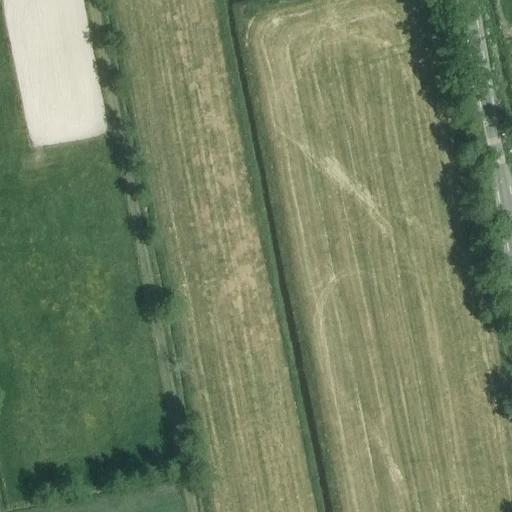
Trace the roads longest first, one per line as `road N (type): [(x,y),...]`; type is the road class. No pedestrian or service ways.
road 1 (track): [(90,0),(193,511)]
road 2 (tertiary): [(511,285),(458,0)]
